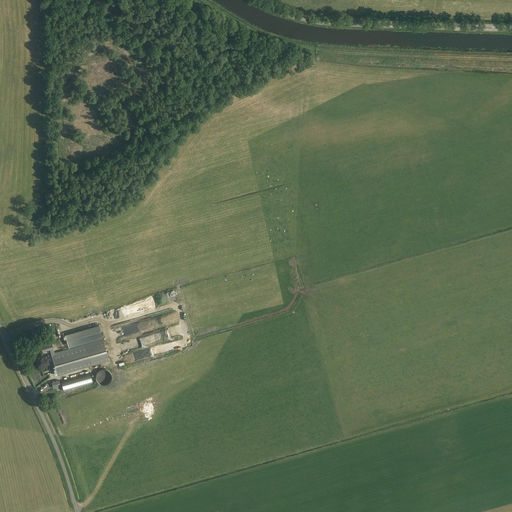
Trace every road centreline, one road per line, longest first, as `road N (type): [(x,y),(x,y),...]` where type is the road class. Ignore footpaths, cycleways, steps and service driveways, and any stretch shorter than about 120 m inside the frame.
road 1 (track): [(511,61),(292,46),(197,0)]
road 2 (unclassified): [(511,27),(323,21),(257,0)]
road 3 (unclassified): [(76,511),(0,326)]
road 4 (unknown): [(4,335),(96,315),(111,349)]
